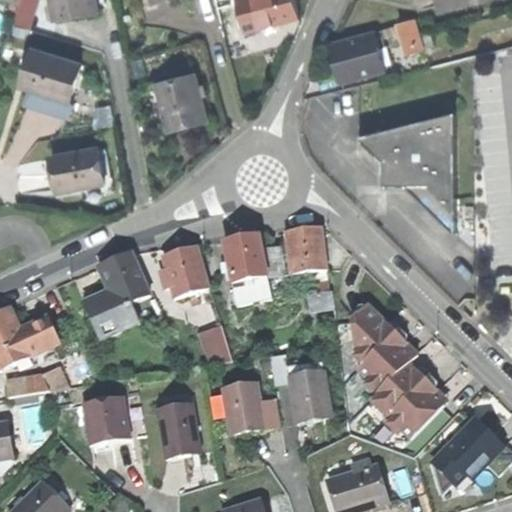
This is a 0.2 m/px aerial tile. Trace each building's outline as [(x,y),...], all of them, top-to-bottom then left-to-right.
[(54,0),(55,3),(73,0),(75,15),(87,14),(100,11),(98,0),(54,0)] [(57,18),(75,15),(73,0),(55,3),(57,18)] [(216,0),(222,22),(235,19),(230,0),(216,0)] [(239,0),(247,31),(275,24),(301,17),(296,0),(239,0)] [(441,0),(445,9),(476,0),(441,0)] [(400,23),(409,54),(425,49),(417,18),(400,23)] [(241,40),(235,19),(222,22),(227,43),(241,40)] [(336,63),(342,82),(387,70),(377,32),(331,45),(336,63)] [(252,37),(241,40),(227,43),(231,60),(256,53),(252,37)] [(31,88),(72,101),(83,64),(35,49),(24,85),(31,88)] [(197,74),(160,84),(173,130),(189,126),(210,120),(197,74)] [(69,109),(72,101),(31,88),(27,103),(44,108),(73,117),(75,111),(69,109)] [(426,204),(457,235),(458,114),(360,139),(386,164),(402,164),(402,179),(404,181),(412,180),(417,185),(423,191),(421,198),(427,203),(426,204)] [(59,177),(62,191),(109,183),(103,148),(62,155),(64,166),(58,167),(59,177)] [(56,157),(58,167),(64,166),(62,155),(56,157)] [(293,277),(329,272),(323,229),(306,232),(288,234),(293,277)] [(241,242),(225,245),(234,287),(270,280),(261,238),(241,242)] [(176,301),(210,291),(199,249),(181,254),(165,259),(169,277),(172,286),(176,301)] [(133,305),(152,297),(134,256),(102,270),(112,294),(120,311),(133,305)] [(274,303),(270,280),(234,287),(238,310),(274,303)] [(308,285),(310,298),(332,295),(330,282),(308,285)] [(142,325),(133,305),(120,311),(112,294),(99,300),(87,305),(103,342),(142,325)] [(310,298),(312,311),(336,308),(334,295),(332,295),(310,298)] [(378,409),(417,371),(412,366),(420,358),(406,344),(402,348),(395,340),(399,337),(385,323),(371,309),(354,325),(357,363),(364,369),(359,374),(361,376),(368,383),(364,386),(378,400),(373,404),(375,407),(378,409)] [(0,373),(33,358),(22,333),(11,311),(0,316),(0,373)] [(195,319),(213,367),(233,364),(219,312),(195,319)] [(49,319),(22,333),(33,358),(61,345),(49,319)] [(402,340),(399,337),(395,340),(402,348),(406,344),(402,340)] [(289,369),(291,379),(325,373),(323,363),(289,369)] [(427,381),(417,371),(378,409),(390,421),(386,425),(401,440),(405,436),(413,444),(447,410),(438,400),(442,396),(427,381)] [(291,379),(299,426),(314,423),(323,421),(322,416),(332,414),(325,373),(291,379)] [(27,380),(28,386),(46,383),(45,377),(27,380)] [(11,400),(53,393),(46,383),(28,386),(9,389),(11,400)] [(253,435),(268,433),(264,405),(261,386),(228,390),(235,438),(253,435)] [(446,400),(442,396),(438,400),(447,410),(451,406),(446,400)] [(115,445),(132,443),(126,398),(88,403),(94,448),(115,445)] [(279,403),(264,405),(268,433),(283,431),(279,403)] [(163,415),(171,461),(182,460),(191,458),(190,452),(202,450),(196,410),(163,415)] [(447,456),(474,483),(506,451),(492,437),(478,424),(447,456)] [(0,458),(14,456),(8,427),(0,428),(0,458)] [(203,456),(202,450),(190,452),(191,458),(203,456)] [(355,470),(357,477),(376,471),(374,465),(355,470)] [(337,482),(345,511),(376,511),(391,508),(380,470),(376,471),(357,477),(337,482)] [(338,511),(345,511),(337,482),(331,484),(338,511)] [(72,511),(48,485),(18,511),(72,511)] [(233,511),(266,511),(264,503),(233,511)]
